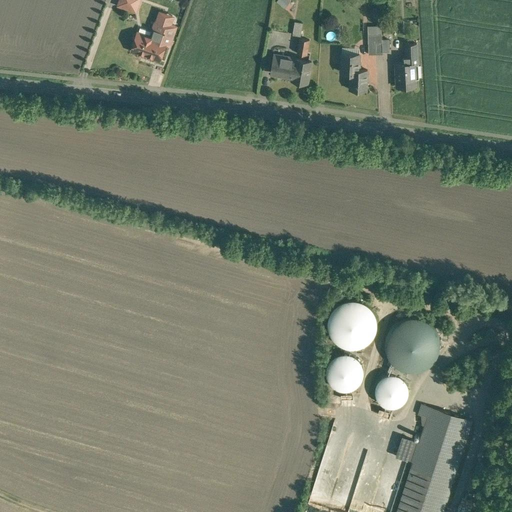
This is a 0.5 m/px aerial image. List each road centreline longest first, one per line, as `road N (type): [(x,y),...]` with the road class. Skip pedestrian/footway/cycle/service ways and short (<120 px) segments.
road 1 (secondary): [(511,150),(0,83)]
road 2 (track): [(50,201),(511,322)]
road 3 (track): [(484,315),(435,370),(444,390),(472,396),(485,389),(511,342)]
